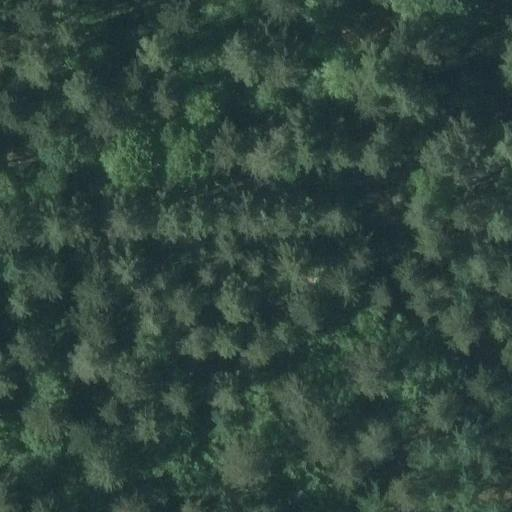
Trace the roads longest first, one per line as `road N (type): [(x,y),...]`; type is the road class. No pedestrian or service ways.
road 1 (secondary): [(511,172),(380,168),(0,189)]
road 2 (track): [(358,511),(380,168)]
